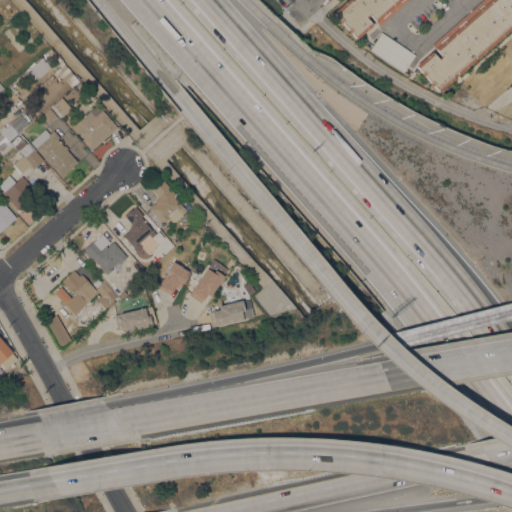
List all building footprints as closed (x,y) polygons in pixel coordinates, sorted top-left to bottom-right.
[(345,0),(407,0),(379,25),(370,15),(366,18),(372,25),(357,38),(350,32),(349,33),(346,30),(347,29),(341,22),(340,23),(338,20),(339,18),(333,11),(345,0)] [(511,0),(511,27),(439,92),(433,85),(431,86),(429,83),(430,81),(424,75),(423,76),(420,73),(421,72),(415,65),(431,50),(438,58),(441,55),(432,44),(482,0),(511,0)] [(415,54),(403,72),(369,49),(381,32),(415,54)] [(42,57),(50,67),(34,81),(26,72),(29,69),(29,68),(42,57)] [(79,80),(50,105),(48,102),(67,85),(63,81),(64,80),(54,67),(61,60),(79,80)] [(64,80),(57,86),(60,89),(51,98),(47,94),(50,91),(43,84),(54,73),(58,78),(60,76),(64,80)] [(71,107),(62,116),(60,114),(58,116),(50,107),(52,105),(61,97),(71,107)] [(117,126),(92,149),(71,126),(78,119),(79,120),(99,102),(104,107),(102,110),(117,126)] [(58,117),(49,125),(40,115),(49,107),(58,117)] [(5,146),(4,145),(0,148),(0,132),(1,132),(0,130),(0,128),(3,125),(5,127),(17,117),(15,114),(18,112),(28,124),(9,140),(10,141),(5,146)] [(30,141),(45,128),(49,133),(53,130),(59,137),(57,139),(63,145),(64,144),(67,148),(66,149),(77,161),(61,176),(30,141)] [(42,161),(33,168),(30,165),(21,173),(13,163),(23,155),(11,141),(19,134),(26,143),(33,150),(42,161)] [(13,145),(8,149),(5,146),(10,141),(13,145)] [(0,183),(8,175),(15,182),(21,176),(36,192),(17,209),(14,206),(12,208),(1,196),(3,193),(2,192),(4,191),(0,187),(0,183)] [(174,193),(172,194),(182,206),(178,210),(182,215),(173,223),(168,218),(162,223),(149,208),(150,207),(150,206),(153,203),(154,204),(155,203),(154,201),(159,197),(151,188),(162,179),(174,193)] [(0,231),(0,199),(16,217),(0,231)] [(135,206),(143,215),(141,217),(143,220),(144,219),(145,221),(144,222),(152,231),(153,231),(155,233),(158,231),(164,237),(157,243),(157,244),(147,253),(141,246),(135,251),(133,248),(123,235),(128,230),(128,229),(132,225),(124,216),(135,206)] [(106,274),(92,257),(90,259),(82,250),(102,233),(110,243),(111,242),(112,243),(113,241),(126,257),(106,274)] [(213,258),(227,269),(223,275),(224,276),(210,296),(206,293),(200,302),(188,294),(213,258)] [(178,288),(175,286),(170,294),(157,287),(173,261),(181,266),(188,271),(178,288)] [(62,281),(74,270),(79,276),(81,274),(88,283),(89,282),(98,292),(81,306),(74,298),(76,297),(69,289),(62,281)] [(118,298),(105,309),(96,299),(100,295),(101,295),(109,288),(118,298)] [(242,300),(244,308),(251,306),(253,315),(246,317),(247,318),(212,326),(208,312),(219,309),(218,305),(242,300)] [(147,306),(152,325),(124,331),(124,328),(120,329),(120,328),(117,329),(113,314),(147,306)] [(0,338),(12,351),(11,352),(17,358),(5,368),(0,362),(0,338)]
